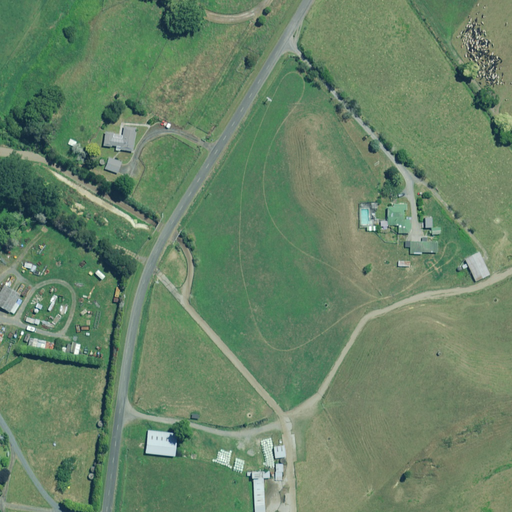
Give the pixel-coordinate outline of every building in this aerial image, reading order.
[(136,128),(123,127),(122,140),(112,139),(113,133),(105,132),(103,146),(116,148),(115,149),(133,152),(136,128)] [(121,162),(109,158),(105,169),(117,173),(121,162)] [(407,205),(393,205),(393,204),(387,203),(387,225),(398,225),(398,233),(410,233),(410,220),(403,220),(403,210),(407,210),(407,205)] [(435,238),(429,233),(426,237),(432,242),(435,238)] [(437,243),(411,242),(410,254),(421,254),(421,252),(437,253),(437,243)] [(69,252),(65,250),(61,258),(65,260),(69,252)] [(464,269),(469,267),(476,282),(489,275),(478,253),(465,259),(467,264),(462,266),(464,269)] [(53,270),(49,267),(45,274),(49,277),(53,270)] [(20,296),(4,286),(0,292),(0,307),(9,313),(10,311),(15,313),(19,306),(15,304),(20,296)] [(43,297),(38,295),(33,313),(38,314),(43,297)] [(39,321),(31,317),(29,321),(36,325),(39,321)] [(36,350),(38,340),(30,338),(28,348),(36,350)] [(48,352),(50,343),(38,340),(36,350),(48,352)] [(72,345),(63,342),(60,355),(64,356),(65,354),(70,355),(72,345)] [(50,353),(59,355),(62,345),(50,343),(48,352),(50,353)] [(84,349),(75,347),(73,356),(81,358),(84,349)] [(177,434),(148,431),(145,453),(174,457),(177,434)] [(285,457),(284,446),(274,447),(275,458),(285,457)] [(245,461),(236,458),(232,471),(242,474),(245,461)] [(269,478),(269,472),(251,472),(251,479),(253,479),(254,511),(264,511),(264,478),(269,478)]
